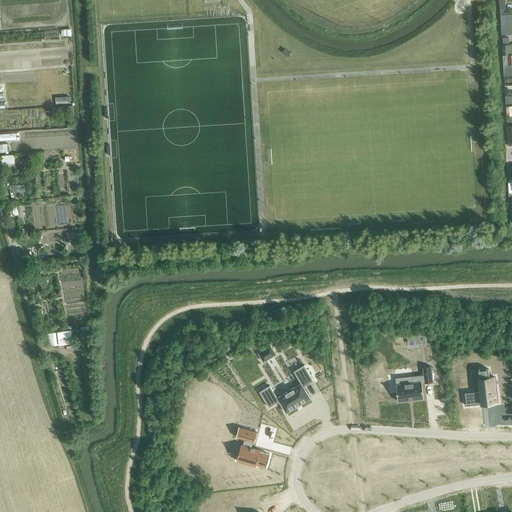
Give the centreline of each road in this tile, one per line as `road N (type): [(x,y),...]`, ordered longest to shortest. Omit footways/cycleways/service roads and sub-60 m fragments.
road 1 (residential): [(511,436),(352,430),(320,438),(297,472),(301,498),(315,511)]
road 2 (track): [(0,202),(39,336),(62,351)]
road 3 (residential): [(383,511),(511,477)]
